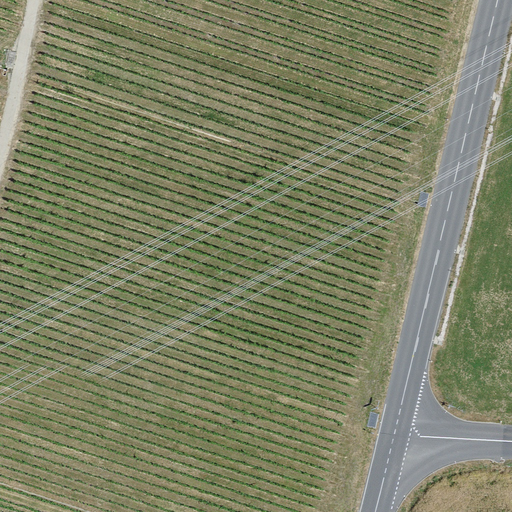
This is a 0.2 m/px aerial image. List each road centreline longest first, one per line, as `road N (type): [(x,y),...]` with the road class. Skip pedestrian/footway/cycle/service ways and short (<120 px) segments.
road 1 (secondary): [(396,431),(499,0)]
road 2 (track): [(33,0),(0,149)]
